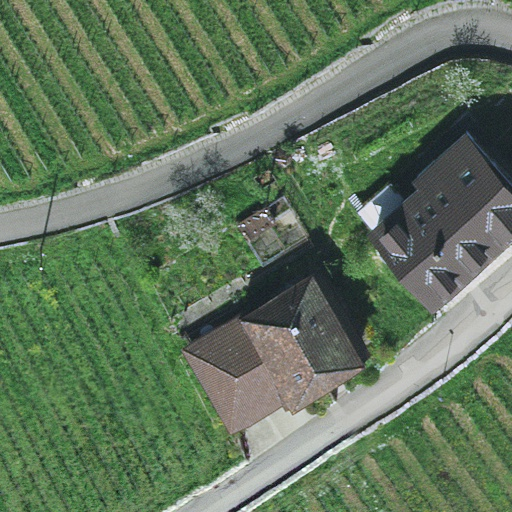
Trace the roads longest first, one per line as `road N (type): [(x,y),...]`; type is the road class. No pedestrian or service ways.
road 1 (track): [(0,225),(92,207),(274,134),(440,36),(511,39)]
road 2 (residential): [(511,282),(383,391),(197,511)]
